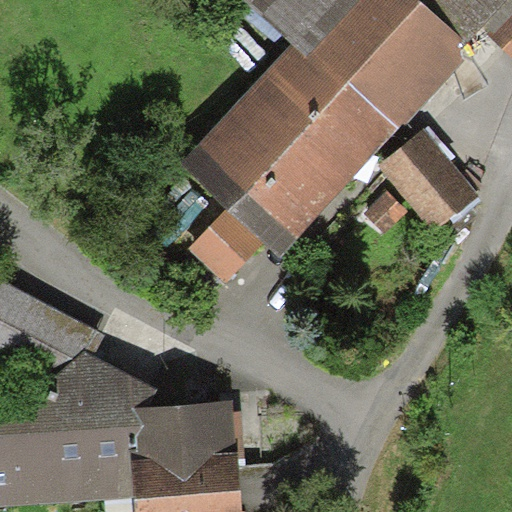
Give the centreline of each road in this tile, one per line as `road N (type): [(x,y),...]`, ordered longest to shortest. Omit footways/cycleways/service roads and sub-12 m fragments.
road 1 (residential): [(377,414),(141,314),(0,207)]
road 2 (residential): [(511,194),(377,414)]
